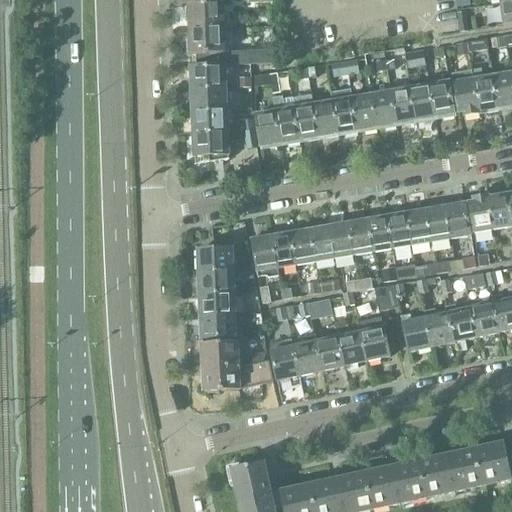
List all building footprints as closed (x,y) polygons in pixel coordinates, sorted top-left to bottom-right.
[(511,3),(501,5),(504,27),(511,25),(511,3)] [(189,20),(189,31),(225,30),(225,29),(223,29),(222,5),(188,6),(189,9),(186,9),(186,20),(189,20)] [(469,21),(467,12),(458,13),(459,23),(469,21)] [(197,68),(225,67),(275,65),(274,51),(224,53),(223,35),(225,35),(225,30),(189,31),(190,43),(187,43),(188,54),(190,54),(190,56),(196,56),(197,68)] [(506,39),(495,40),(496,49),(507,48),(506,39)] [(468,44),(470,53),(489,51),(488,41),(468,44)] [(470,54),(470,53),(468,44),(459,45),(461,55),(470,54)] [(443,49),(433,51),(435,59),(444,57),(443,49)] [(394,61),(386,62),(387,72),(396,70),(394,61)] [(387,72),(386,62),(377,64),(379,73),(387,72)] [(358,64),(346,66),(348,77),(359,75),(358,64)] [(348,77),(346,66),(332,68),(334,79),(348,77)] [(191,82),(192,91),(225,89),(225,67),(197,68),(191,68),(191,70),(189,72),(189,80),(191,82)] [(315,69),(307,70),(309,80),(317,79),(315,69)] [(309,80),(307,70),(300,71),(301,81),(309,80)] [(472,71),(471,72),(478,113),(479,113),(498,110),(492,78),(483,79),(481,70),(472,71)] [(478,113),(471,72),(452,75),(458,115),(463,114),(464,118),(480,115),(479,113),(478,113)] [(511,77),(511,74),(492,78),(498,110),(511,107),(511,77)] [(255,77),(255,88),(270,86),(269,75),(255,77)] [(269,76),(272,95),(280,93),(277,75),(269,76)] [(240,78),(241,89),(251,88),(250,78),(240,78)] [(449,83),(430,86),(435,119),(455,115),(449,83)] [(430,86),(410,90),(416,122),(435,119),(430,86)] [(251,88),(241,89),(241,99),(251,98),(251,88)] [(192,104),(193,113),(226,112),(225,89),(192,91),(192,92),(190,94),(190,102),(192,104)] [(410,90),(391,93),(397,125),(416,122),(410,90)] [(331,94),(333,103),(338,135),(358,132),(352,100),(351,91),(331,94)] [(391,93),(372,96),(377,129),(397,125),(391,93)] [(299,142),(319,138),(313,106),(311,96),(293,100),(294,109),(294,110),(299,142)] [(372,96),(352,100),(358,132),(377,129),(372,96)] [(275,113),(280,145),(299,142),(294,110),(285,111),(282,98),(273,100),(275,113)] [(333,103),(313,106),(319,138),(338,135),(333,103)] [(193,126),(194,135),(227,134),(226,112),(193,113),(193,114),(191,116),(191,124),(193,126)] [(280,145),(275,113),(255,116),(261,148),(280,145)] [(242,123),(244,133),(254,132),(252,121),(242,123)] [(254,132),(244,133),(247,149),(257,147),(254,132)] [(227,134),(194,135),(194,136),(192,138),(192,146),(194,148),(194,157),(209,157),(209,163),(228,160),(227,134)] [(511,224),(507,196),(489,199),(493,231),(511,227),(511,224)] [(493,231),(489,199),(488,197),(473,199),(474,203),(469,204),(474,234),(493,231)] [(465,204),(445,208),(451,241),(471,238),(465,204)] [(445,208),(426,211),(432,244),(451,241),(445,208)] [(426,211),(407,215),(412,248),(432,244),(426,211)] [(407,215),(387,218),(393,251),(412,248),(407,215)] [(387,218),(368,221),(374,255),(393,251),(387,218)] [(368,221),(349,225),(354,258),(374,255),(368,221)] [(349,225),(329,228),(335,261),(354,258),(349,225)] [(329,228),(310,232),(316,265),(335,261),(329,228)] [(310,232),(290,235),(296,268),(316,265),(310,232)] [(290,235),(271,238),(277,272),(278,271),(296,268),(290,235)] [(277,272),(271,238),(252,242),(258,278),(266,277),(269,281),(279,279),(278,271),(277,272)] [(212,244),(212,251),(198,251),(198,261),(197,262),(197,270),(199,272),(199,273),(233,272),(231,240),(212,244)] [(487,255),(478,257),(479,267),(489,266),(487,255)] [(474,258),(462,260),(464,271),(475,269),(474,258)] [(241,262),(243,272),(253,271),(251,260),(241,262)] [(454,262),(436,265),(438,276),(456,273),(454,262)] [(438,276),(436,265),(415,268),(417,279),(438,276)] [(396,275),(395,269),(381,271),(383,284),(397,282),(396,275)] [(410,269),(397,271),(398,281),(412,279),(410,269)] [(253,271),(243,272),(244,282),(254,280),(253,271)] [(200,294),(200,296),(233,294),(233,272),(199,273),(199,283),(197,284),(198,292),(200,294)] [(500,273),(485,275),(487,287),(502,284),(500,273)] [(483,276),(464,279),(466,290),(485,287),(483,276)] [(360,292),(366,291),(373,290),(373,289),(371,278),(358,280),(360,292)] [(352,295),(360,292),(358,280),(345,283),(347,295),(352,295)] [(339,281),(319,284),(321,294),(340,292),(339,281)] [(450,281),(441,283),(443,295),(451,293),(450,281)] [(426,282),(418,283),(419,295),(428,293),(426,282)] [(321,294),(319,284),(307,285),(308,296),(321,294)] [(400,284),(384,287),(389,310),(399,308),(397,296),(402,295),(400,284)] [(366,291),(369,304),(377,302),(379,312),(389,310),(384,287),(373,289),(373,290),(366,291)] [(260,289),(263,305),(271,304),(268,288),(260,289)] [(290,290),(281,292),(282,300),(292,299),(290,290)] [(201,316),(201,318),(234,317),(233,294),(200,296),(200,305),(198,306),(199,314),(201,316)] [(347,295),(343,296),(345,308),(354,306),(352,295),(347,295)] [(491,299),(493,305),(500,334),(511,331),(511,300),(503,303),(502,296),(491,299)] [(308,305),(299,307),(301,319),(310,317),(308,305)] [(493,305),(470,310),(477,339),(500,334),(493,305)] [(446,309),(447,315),(454,344),(477,339),(470,310),(457,313),(455,307),(446,309)] [(291,309),(277,311),(279,322),(293,319),(291,309)] [(447,315),(425,320),(432,349),(454,344),(447,315)] [(432,349),(425,320),(411,323),(410,316),(401,318),(409,354),(432,349)] [(234,317),(201,318),(201,326),(199,328),(199,336),(201,338),(202,340),(235,339),(234,317)] [(375,331),(361,334),(367,363),(390,358),(382,322),(373,324),(375,331)] [(361,334),(338,339),(345,368),(367,363),(361,334)] [(306,346),(293,349),(300,378),(322,373),(316,344),(315,336),(305,339),(306,346)] [(338,339),(316,344),(322,373),(345,368),(338,339)] [(300,378),(293,349),(291,340),(282,343),(284,351),(270,354),(277,383),(300,378)] [(202,358),(203,369),(239,367),(237,343),(202,345),(202,348),(200,348),(201,358),(202,358)] [(254,356),(256,365),(268,362),(266,354),(254,356)] [(239,367),(203,369),(204,393),(240,391),(273,384),(268,362),(256,365),(239,369),(239,367)] [(503,444),(475,450),(484,487),(511,481),(505,451),(509,450),(507,442),(503,442),(503,444)] [(475,450),(447,456),(456,493),(484,487),(475,450)] [(447,456),(420,462),(428,500),(456,493),(447,456)] [(420,462),(392,468),(400,506),(428,500),(420,462)] [(280,492),(271,494),(264,464),(231,472),(240,511),(274,511),(275,511),(284,509),(280,492)] [(392,468),(364,474),(372,511),(400,506),(392,468)] [(364,474),(336,480),(342,511),(370,511),(372,511),(364,474)] [(342,511),(336,480),(308,486),(313,511),(342,511)] [(313,511),(308,486),(280,492),(284,509),(284,511),(313,511)]
